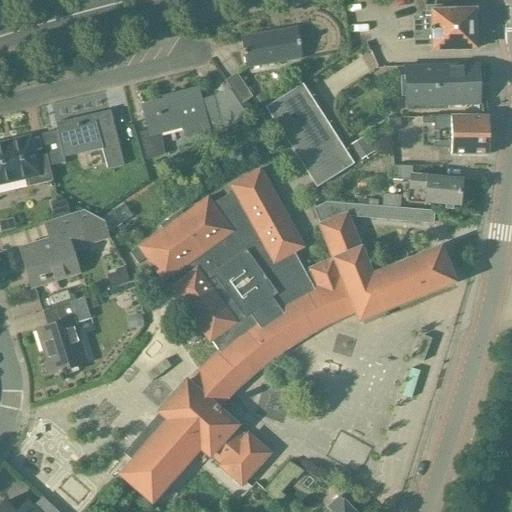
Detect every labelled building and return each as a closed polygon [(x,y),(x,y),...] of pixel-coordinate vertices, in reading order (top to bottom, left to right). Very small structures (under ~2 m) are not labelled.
[(414,46),(432,45),(433,51),(476,50),(475,11),(425,12),(425,17),(413,17),(414,46)] [(297,28),(241,38),(246,69),(302,59),(297,28)] [(405,108),(479,106),(478,66),(404,67),(405,108)] [(253,97),(237,73),(225,81),(241,105),(253,97)] [(317,188),(354,165),(302,85),(266,108),(317,188)] [(164,156),(161,133),(185,128),(187,137),(207,132),(209,140),(247,116),(237,101),(218,109),(204,112),(199,90),(164,98),(164,101),(143,107),(149,130),(139,133),(147,160),(164,156)] [(47,154),(50,166),(65,163),(63,153),(103,144),(109,170),(125,166),(112,111),(57,124),(58,131),(43,135),(47,154)] [(487,118),(450,118),(434,118),(434,124),(434,148),(450,148),(450,156),(487,156),(487,118)] [(400,127),(400,119),(388,119),(388,131),(397,131),(397,127),(400,127)] [(29,187),(53,181),(50,166),(47,154),(36,157),(31,137),(0,144),(0,184),(27,178),(29,187)] [(410,181),(408,202),(459,207),(462,180),(412,175),(412,167),(393,166),(392,180),(410,181)] [(326,202),(313,210),(332,259),(309,270),(310,271),(305,274),(293,254),(303,248),(260,170),(229,187),(233,193),(211,205),(207,199),(184,214),(182,211),(161,226),(163,230),(131,253),(139,264),(147,259),(163,282),(167,279),(173,286),(170,288),(210,343),(211,342),(221,354),(202,370),(188,384),(186,382),(159,413),(168,421),(120,475),(152,505),(202,450),(210,458),(212,456),(224,467),(222,468),(241,486),(268,456),(249,438),(248,440),(236,429),(238,428),(218,410),(247,379),(256,372),(265,366),(292,348),(299,343),(318,333),(335,324),(356,315),(359,323),(454,286),(439,249),(369,277),(346,216),(347,204),(326,202)] [(52,240),(21,250),(32,287),(79,273),(72,250),(87,246),(109,239),(106,227),(84,213),(78,215),(48,224),(52,240)] [(83,299),(42,312),(46,327),(37,330),(47,362),(45,363),(49,376),(87,364),(75,324),(90,320),(83,299)] [(283,469),(295,480),(303,471),(289,462),(283,469)] [(283,493),(271,482),(264,490),(278,503),(285,495),(283,493)] [(58,511),(43,497),(33,507),(28,502),(17,511),(15,511),(4,502),(0,506),(0,511),(58,511)] [(324,511),(353,511),(339,497),(324,511)]
